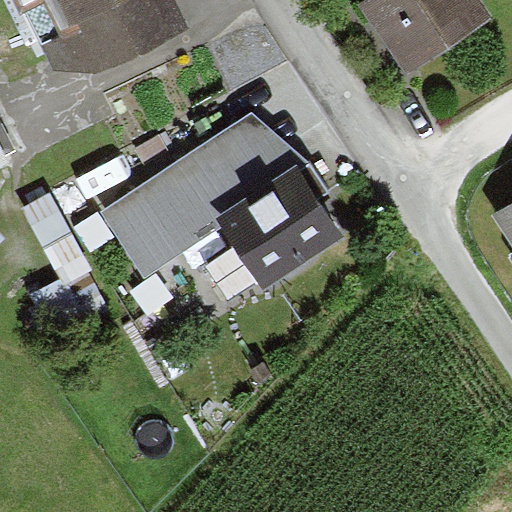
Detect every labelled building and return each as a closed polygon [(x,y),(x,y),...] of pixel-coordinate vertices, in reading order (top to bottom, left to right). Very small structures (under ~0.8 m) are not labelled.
[(20,0),(57,73),(96,72),(194,25),(181,0),(20,0)] [(478,0),(366,0),(361,4),(410,74),(491,19),(478,0)] [(351,231),(304,159),(254,115),(106,212),(148,276),(229,223),(270,284),(351,231)] [(93,262),(52,184),(22,199),(60,271),(28,288),(35,302),(28,306),(42,334),(106,300),(88,265),(93,262)] [(511,192),(494,205),(511,232),(511,246),(510,248),(511,251),(511,192)]
